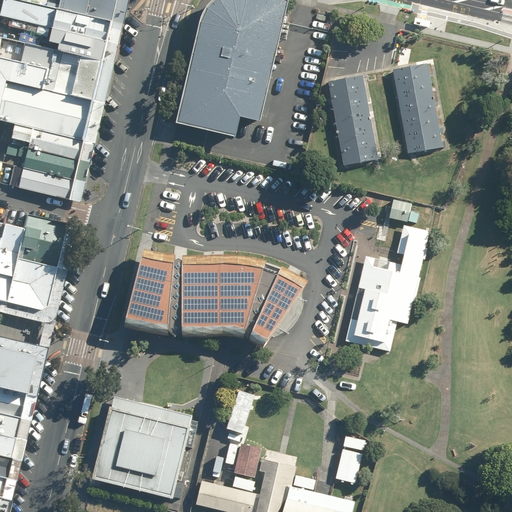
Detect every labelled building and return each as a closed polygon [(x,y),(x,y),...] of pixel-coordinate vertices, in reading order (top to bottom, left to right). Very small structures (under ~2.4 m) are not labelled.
[(52,28),(114,43),(119,23),(58,8),(22,0),(4,0),(1,16),(52,28)] [(60,0),(58,8),(119,23),(124,0),(60,0)] [(261,121),(289,4),(270,0),(220,0),(207,15),(180,121),(235,135),(240,116),(261,121)] [(429,28),(430,22),(416,18),(414,24),(429,28)] [(61,44),(59,50),(109,62),(114,43),(52,28),(49,41),(61,44)] [(19,63),(46,69),(41,89),(99,102),(109,62),(59,50),(24,42),(19,63)] [(0,119),(15,123),(90,141),(99,102),(41,89),(46,69),(19,63),(0,57),(0,119)] [(441,148),(425,63),(392,69),(408,154),(441,148)] [(378,161),(363,77),(330,83),(345,167),(378,161)] [(30,143),(28,148),(85,162),(90,141),(15,123),(11,138),(30,143)] [(24,163),(23,168),(80,181),(85,162),(28,148),(8,143),(4,158),(24,163)] [(410,155),(381,158),(382,166),(410,163),(410,155)] [(80,181),(23,168),(19,186),(76,199),(80,181)] [(394,217),(412,221),(416,201),(398,197),(394,217)] [(25,228),(17,259),(57,269),(69,223),(29,214),(25,228)] [(0,243),(0,301),(6,303),(17,259),(25,228),(5,223),(0,243)] [(406,263),(369,255),(349,340),(393,350),(400,319),(410,321),(432,230),(408,224),(401,251),(408,253),(406,263)] [(142,286),(133,325),(176,332),(192,333),(229,332),(240,333),(254,336),(271,345),(290,316),(315,279),(289,264),(281,262),(274,259),(267,256),(261,254),(227,251),(204,253),(190,253),(190,258),(183,257),(183,254),(151,246),(142,286)] [(46,314),(57,269),(17,259),(6,303),(46,314)] [(40,355),(0,344),(0,386),(29,393),(40,355)] [(388,411),(399,358),(384,355),(382,365),(366,362),(357,404),(388,411)] [(29,393),(0,386),(0,412),(23,418),(29,393)] [(252,391),(235,387),(226,426),(243,430),(252,391)] [(175,488),(192,416),(113,397),(94,476),(173,495),(175,488)] [(23,418),(0,412),(0,434),(18,438),(23,418)] [(223,473),(230,435),(214,432),(207,470),(223,473)] [(18,438),(0,434),(0,454),(14,458),(18,438)] [(266,447),(245,442),(238,471),(259,476),(266,447)] [(14,458),(0,454),(0,476),(9,478),(14,458)] [(264,492),(205,479),(198,502),(238,511),(356,511),(359,499),(295,484),(300,466),(267,458),(264,469),(269,470),(264,492)] [(9,478),(0,476),(0,497),(5,498),(9,478)] [(114,509),(113,509),(111,511),(131,511),(134,503),(116,499),(114,509)]
